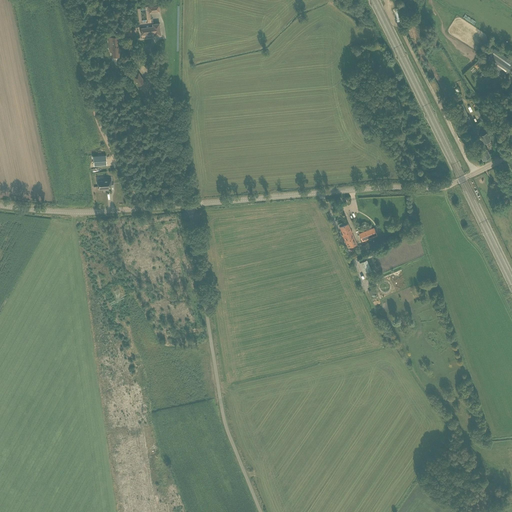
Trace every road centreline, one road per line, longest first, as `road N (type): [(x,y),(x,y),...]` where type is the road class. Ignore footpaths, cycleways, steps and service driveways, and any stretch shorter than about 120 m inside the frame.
road 1 (tertiary): [(192,204),(441,187),(511,155)]
road 2 (unclassified): [(262,511),(221,393),(192,204)]
road 3 (unclassified): [(69,0),(100,122),(142,207)]
road 4 (unknown): [(474,173),(397,21)]
road 5 (tertiary): [(0,204),(59,212),(142,207)]
